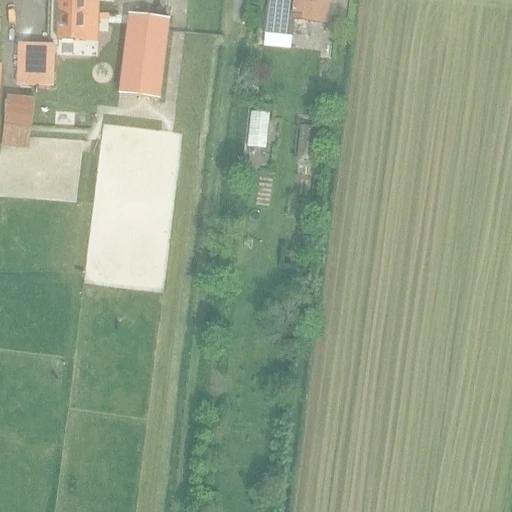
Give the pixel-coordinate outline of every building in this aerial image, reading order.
[(59,0),(58,41),(85,41),(86,24),(99,25),(99,2),(87,2),(87,0),(59,0)] [(255,0),(252,32),(265,33),(288,36),(290,21),(326,25),(328,0),(255,0)] [(119,95),(160,100),(169,21),(129,16),(119,95)] [(17,85),(53,86),(54,46),(18,45),(17,85)] [(1,148),(29,152),(35,100),(7,98),(1,148)] [(297,159),(313,161),(317,129),(301,127),(297,159)]
